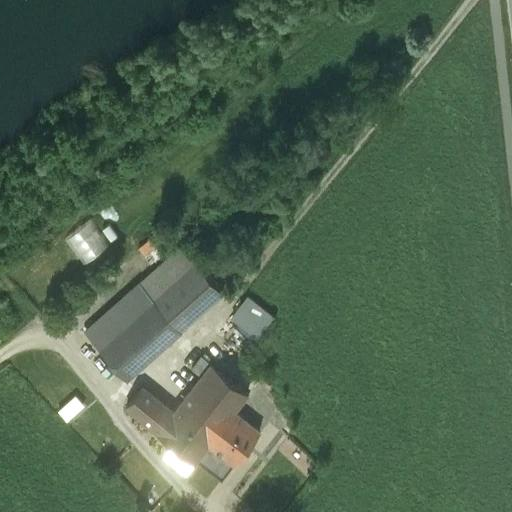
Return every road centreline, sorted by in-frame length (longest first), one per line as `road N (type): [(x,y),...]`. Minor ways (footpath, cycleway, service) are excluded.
road 1 (track): [(106,404),(234,295),(477,0)]
road 2 (track): [(208,317),(273,422),(203,509)]
road 3 (track): [(106,404),(39,322),(0,353)]
road 4 (track): [(205,511),(106,404)]
